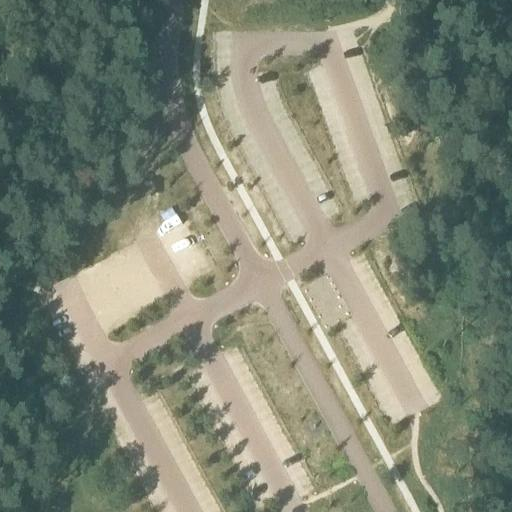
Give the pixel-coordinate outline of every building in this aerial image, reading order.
[(271,175),(259,179),(265,197),(277,193),(271,175)] [(333,199),(320,201),(323,214),(336,212),(333,199)] [(292,246),(304,238),(294,223),(282,231),(292,246)] [(165,258),(183,253),(177,231),(159,236),(165,258)] [(185,254),(172,267),(179,275),(193,262),(185,254)] [(97,275),(81,281),(85,291),(101,284),(97,275)] [(55,296),(40,304),(52,329),(67,322),(55,296)] [(77,335),(61,341),(70,363),(85,357),(77,335)] [(411,337),(398,341),(405,360),(417,357),(411,337)] [(233,380),(251,375),(248,365),(230,370),(233,380)] [(79,370),(84,387),(98,383),(94,366),(79,370)] [(253,414),(269,407),(254,376),(238,384),(253,414)] [(194,400),(211,394),(208,385),(191,390),(194,400)] [(200,409),(209,424),(224,415),(215,401),(200,409)] [(219,439),(222,451),(238,447),(235,435),(219,439)] [(192,462),(177,469),(182,479),(197,472),(192,462)]
